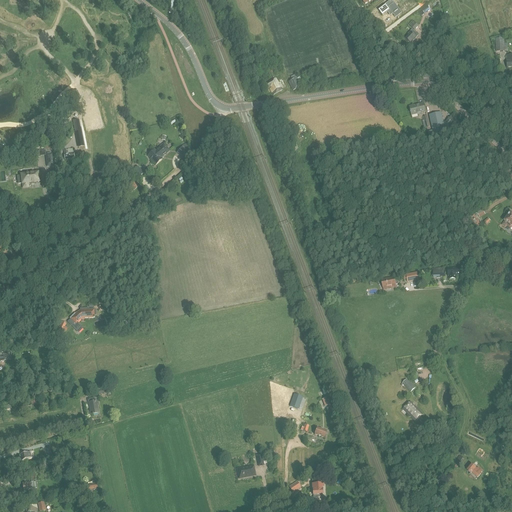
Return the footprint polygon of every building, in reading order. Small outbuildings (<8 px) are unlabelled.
[(394,5),(390,0),(385,5),(385,6),(377,11),(381,17),(387,13),(389,16),(392,15),(394,18),(398,14),(392,6),(394,5)] [(413,11),(402,6),(400,10),(404,12),(403,16),(410,19),(413,11)] [(422,10),(425,14),(430,10),(427,6),(422,10)] [(426,14),(429,18),(431,17),(430,15),(434,13),(432,10),(426,14)] [(408,25),(414,31),(419,26),(413,20),(408,25)] [(405,38),(410,43),(419,35),(417,33),(416,33),(413,30),(411,32),(410,32),(408,34),(409,35),(405,38)] [(496,38),(496,52),(505,52),(504,38),(496,38)] [(288,82),(293,91),(301,87),(299,83),(302,81),(300,77),(297,78),(295,74),(291,77),(292,80),(288,82)] [(269,88),(273,95),(282,90),(276,79),(264,85),(267,89),(269,88)] [(410,107),(412,116),(426,112),(423,103),(410,107)] [(434,136),(435,139),(440,138),(440,139),(446,137),(445,132),(446,131),(454,130),(457,132),(462,127),(452,116),(446,122),(443,122),(441,112),(429,115),(433,134),(428,135),(428,138),(434,136)] [(78,120),(73,121),(76,135),(78,148),(79,148),(83,147),(84,146),(81,128),(80,128),(78,120)] [(160,148),(155,152),(160,158),(161,157),(166,153),(169,151),(166,147),(166,148),(164,145),(163,145),(160,147),(160,148)] [(177,152),(184,158),(189,152),(182,147),(177,152)] [(46,155),(47,167),(54,166),(52,154),(46,154),(46,150),(39,151),(39,150),(33,151),(33,158),(40,157),(40,156),(46,155)] [(64,151),(65,159),(74,158),(74,153),(72,153),(71,150),(64,151)] [(148,155),(156,164),(162,159),(161,157),(160,158),(155,152),(154,150),(148,155)] [(133,170),(139,177),(143,173),(137,166),(133,170)] [(23,184),(23,188),(28,187),(28,183),(39,182),(38,173),(21,175),(17,176),(18,184),(22,184),(23,184)] [(130,190),(132,192),(138,186),(132,180),(128,183),(132,188),(130,190)] [(469,216),(475,229),(481,226),(477,219),(476,219),(475,217),(478,215),(480,218),(486,215),(482,208),(476,211),(476,212),(474,213),(469,216)] [(511,226),(511,214),(511,213),(502,226),(506,228),(507,226),(510,228),(511,226)] [(436,277),(445,277),(445,271),(443,271),(443,268),(436,268),(436,272),(433,272),(434,277),(436,277)] [(449,276),(450,279),(456,279),(456,275),(460,275),(460,268),(451,269),(451,270),(448,271),(448,276),(449,276)] [(418,273),(406,275),(408,283),(419,281),(418,273)] [(395,277),(381,280),(383,289),(384,289),(384,291),(396,288),(396,284),(398,284),(397,278),(395,279),(395,277)] [(71,320),(76,325),(79,321),(78,321),(80,319),(80,317),(81,315),(84,315),(84,318),(95,318),(95,316),(95,315),(96,314),(95,312),(95,311),(94,310),(94,309),(88,310),(88,309),(81,309),(81,312),(79,312),(78,312),(77,313),(76,314),(75,315),(74,315),(72,318),(71,320)] [(60,327),(67,331),(68,329),(65,327),(66,323),(61,321),(60,325),(60,327)] [(0,358),(0,362),(0,361),(4,360),(4,361),(12,359),(11,353),(3,354),(4,358),(0,358)] [(402,384),(411,392),(416,388),(407,379),(402,384)] [(95,387),(96,395),(107,393),(106,388),(106,385),(95,387)] [(89,402),(91,414),(99,413),(98,404),(99,404),(98,398),(92,399),(92,398),(87,399),(88,403),(89,402)] [(403,409),(416,422),(424,414),(411,401),(403,409)] [(302,430),(307,432),(309,426),(301,423),(299,429),(302,430)] [(315,434),(324,438),(327,431),(317,428),(317,429),(314,428),(313,432),(315,433),(315,434)] [(20,454),(21,460),(31,458),(30,452),(20,454)] [(470,474),(476,480),(481,474),(480,474),(482,472),(478,468),(474,464),(468,471),(471,473),(470,474)] [(238,469),(239,478),(255,475),(253,466),(238,469)] [(90,490),(90,492),(93,491),(93,489),(97,488),(96,481),(92,482),(93,485),(88,486),(89,490),(90,490)] [(23,483),(24,490),(25,492),(28,492),(28,490),(34,489),(33,482),(23,483)] [(293,493),(301,487),(297,482),(296,483),(289,487),(293,493)] [(314,495),(314,498),(322,497),(322,494),(322,490),(321,490),(321,487),(323,487),(323,484),(313,484),(313,495),(314,495)] [(38,503),(39,511),(46,510),(44,502),(38,503)]
